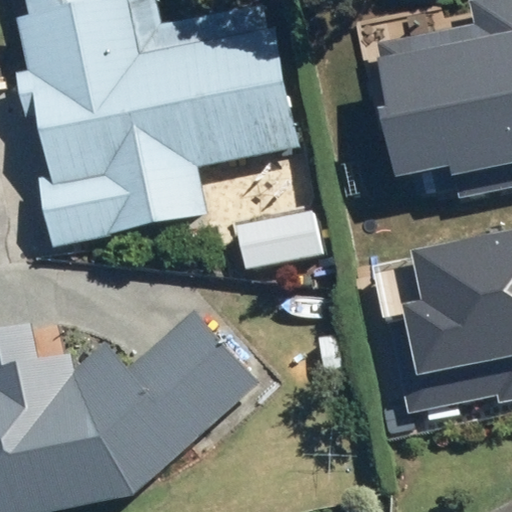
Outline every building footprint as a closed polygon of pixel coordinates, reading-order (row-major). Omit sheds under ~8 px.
[(225,219),(214,171),(315,148),(283,7),(174,32),(167,0),(45,0),(50,21),(31,25),(42,75),(27,79),(37,122),(53,119),(66,178),(53,181),(70,255),(225,219)] [(511,28),(400,47),(422,180),(511,164),(511,28)] [(332,212),(248,231),(258,275),(343,256),(332,212)] [(511,248),(422,270),(454,406),(511,392),(511,248)] [(342,309),(308,293),(281,350),(314,366),(342,309)] [(0,511),(64,511),(142,496),(275,381),(217,315),(149,374),(124,344),(85,377),(82,378),(78,360),(45,367),(37,328),(0,335),(0,511)]
